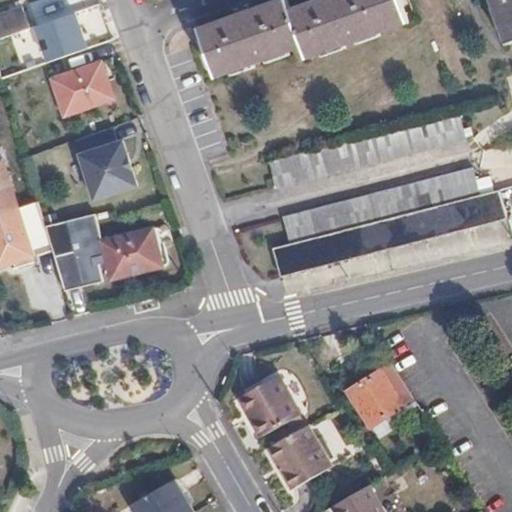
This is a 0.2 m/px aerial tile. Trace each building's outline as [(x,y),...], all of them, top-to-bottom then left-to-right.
[(407,23),(398,0),(315,0),(289,9),(285,0),(281,0),(198,29),(215,76),(301,46),(306,58),(407,23)] [(511,48),(511,0),(491,0),(510,49),(511,48)] [(0,37),(30,27),(25,11),(0,18),(0,37)] [(48,52),(42,36),(13,45),(18,60),(48,52)] [(112,98),(100,62),(54,78),(66,114),(112,98)] [(403,125),(272,159),(278,186),(467,137),(460,110),(403,125)] [(113,126),(75,139),(96,199),(139,184),(123,140),(118,141),(113,126)] [(0,160),(0,212),(18,207),(5,159),(0,160)] [(287,216),(293,243),(417,210),(482,192),(475,166),(287,216)] [(283,276),(510,216),(502,187),(482,192),(417,210),(293,243),(276,247),(283,276)] [(18,207),(0,212),(0,263),(52,249),(46,225),(39,201),(18,207)] [(95,214),(46,225),(52,249),(64,291),(102,279),(98,263),(107,261),(111,278),(162,266),(153,228),(102,240),(95,214)] [(299,412),(275,369),(236,391),(261,434),(299,412)] [(405,405),(382,369),(351,390),(374,425),(405,405)] [(308,422),(266,446),(289,486),(331,462),(308,422)] [(324,505),(368,478),(356,459),(348,464),(351,471),(316,491),(324,505)] [(391,511),(373,481),(336,502),(341,511),(391,511)] [(196,511),(180,483),(134,509),(135,511),(196,511)]
